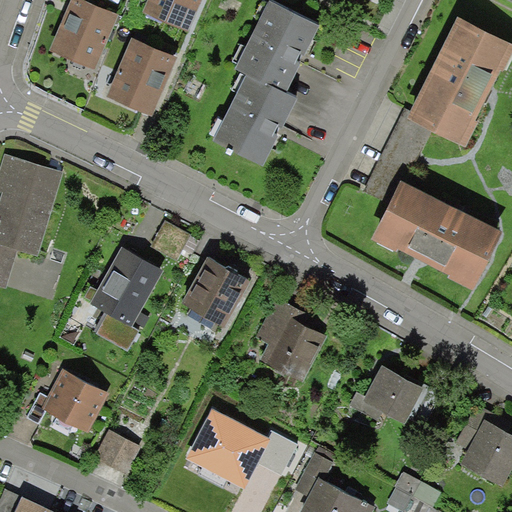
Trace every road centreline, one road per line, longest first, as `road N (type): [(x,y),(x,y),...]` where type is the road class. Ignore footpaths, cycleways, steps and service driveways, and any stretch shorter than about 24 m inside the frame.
road 1 (residential): [(0,97),(292,251)]
road 2 (residential): [(419,0),(292,251)]
road 3 (residential): [(292,251),(511,378)]
road 4 (residential): [(140,511),(0,443)]
